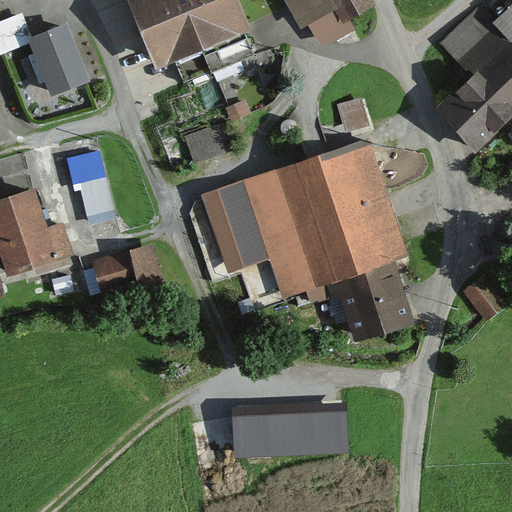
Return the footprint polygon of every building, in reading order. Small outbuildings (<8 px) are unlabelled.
[(233,0),(135,0),(157,55),(175,48),(186,78),(253,51),(233,0)] [(357,0),(274,0),(306,51),(366,13),(357,0)] [(474,71),(442,100),(477,139),(511,106),(511,3),(494,21),(481,7),(445,39),(474,71)] [(23,45),(42,98),(83,83),(63,30),(23,45)] [(197,162),(232,150),(223,125),(188,137),(197,162)] [(368,140),(212,192),(235,259),(272,246),(285,285),(337,267),(391,249),(403,245),(368,140)] [(75,151),(86,222),(117,217),(105,146),(75,151)] [(0,201),(0,275),(67,256),(57,221),(35,227),(25,194),(0,201)] [(134,255),(96,257),(98,285),(162,281),(160,237),(133,238),(134,255)] [(391,249),(337,267),(359,333),(413,315),(391,249)] [(240,412),(241,449),(343,445),(341,408),(240,412)]
